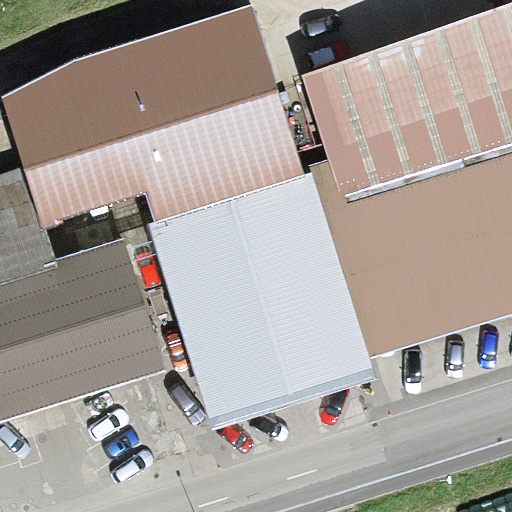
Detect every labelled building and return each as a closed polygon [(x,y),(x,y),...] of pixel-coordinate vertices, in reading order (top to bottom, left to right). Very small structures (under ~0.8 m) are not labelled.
[(511,0),(461,0),(305,53),(398,328),(511,289),(511,0)] [(157,222),(304,177),(250,4),(74,59),(1,96),(24,167),(41,222),(147,190),(157,222)] [(0,176),(0,285),(55,268),(41,222),(24,167),(0,176)] [(363,370),(304,177),(157,222),(217,416),(363,370)] [(0,285),(0,414),(161,363),(124,246),(55,268),(0,285)]
